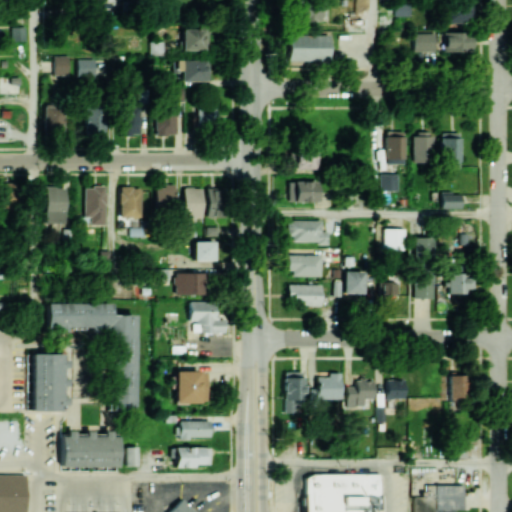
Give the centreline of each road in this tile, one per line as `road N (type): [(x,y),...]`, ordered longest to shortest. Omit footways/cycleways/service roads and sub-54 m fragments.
road 1 (residential): [(500,511),(499,0)]
road 2 (secondary): [(253,338),(252,0)]
road 3 (residential): [(253,338),(511,338)]
road 4 (residential): [(253,88),(511,88)]
road 5 (residential): [(0,160),(253,160)]
road 6 (secondary): [(253,338),(242,405),(241,511)]
road 7 (secondary): [(263,511),(253,338)]
